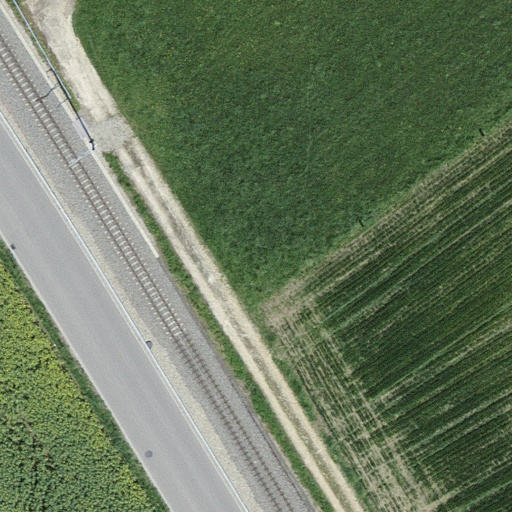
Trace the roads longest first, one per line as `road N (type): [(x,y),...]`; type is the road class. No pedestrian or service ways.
road 1 (track): [(37,18),(342,511)]
road 2 (tertiary): [(200,511),(0,178)]
